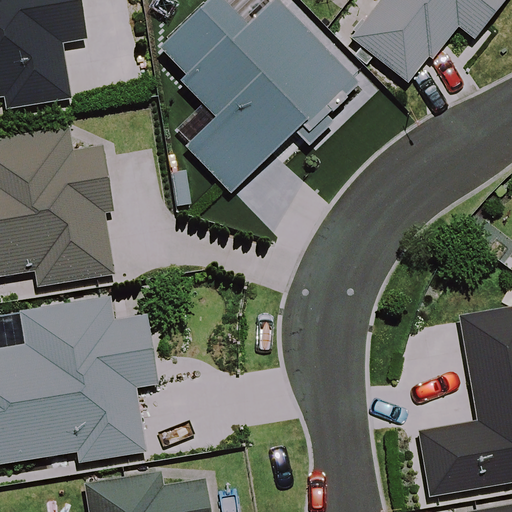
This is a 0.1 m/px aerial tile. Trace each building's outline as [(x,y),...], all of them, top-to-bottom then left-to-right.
[(0,0),(0,104),(60,99),(57,72),(74,71),(66,0),(0,0)] [(223,200),(280,146),(296,163),(338,124),(328,114),(349,95),(260,0),(220,0),(152,64),(210,125),(179,154),(223,200)] [(306,0),(316,9),(325,0),(306,0)] [(503,0),(381,0),(346,45),(403,91),(451,31),(468,44),(503,0)] [(0,292),(104,284),(94,153),(63,156),(62,141),(0,145),(0,292)] [(109,330),(105,305),(16,320),(22,352),(0,355),(0,470),(69,459),(71,471),(139,459),(129,398),(150,394),(138,325),(109,330)] [(414,438),(418,465),(393,469),(400,511),(425,511),(424,503),(511,488),(511,314),(455,323),(471,429),(414,438)] [(202,511),(199,483),(154,489),(152,481),(78,492),(80,511),(202,511)]
